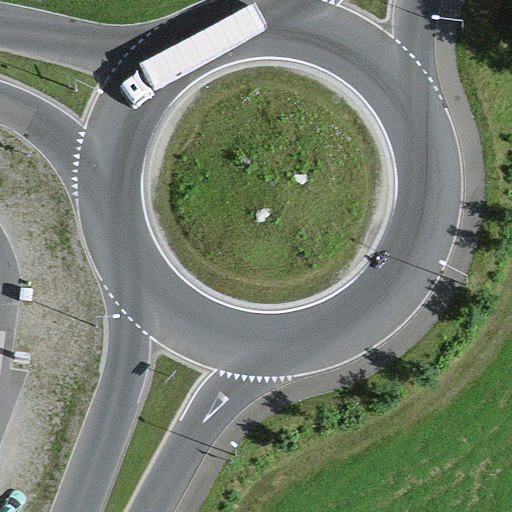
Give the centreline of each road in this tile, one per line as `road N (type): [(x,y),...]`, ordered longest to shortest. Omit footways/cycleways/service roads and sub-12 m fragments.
road 1 (primary): [(213,334),(266,346),(320,339),(369,314),(407,274),(428,224),(432,170),(417,118),(385,73),(341,42)]
road 2 (track): [(255,511),(440,405),(496,350),(511,316)]
road 3 (primary): [(127,122),(114,171),(117,222),(136,269),(169,308),(213,334)]
road 4 (primary): [(341,42),(300,29),(217,37),(149,86),(127,122)]
road 5 (primary): [(118,511),(213,334)]
road 6 (unclassified): [(0,63),(59,82),(127,122)]
